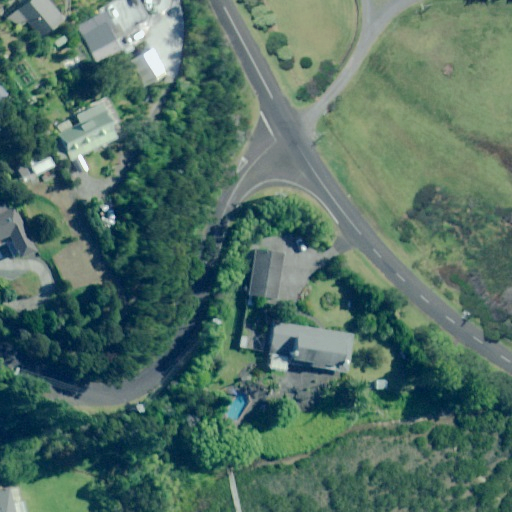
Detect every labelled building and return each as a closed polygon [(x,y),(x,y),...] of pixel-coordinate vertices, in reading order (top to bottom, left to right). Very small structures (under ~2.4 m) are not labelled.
[(61,18),(45,0),(23,0),(5,16),(16,29),(23,22),(37,38),(61,18)] [(113,42),(123,36),(114,21),(109,23),(103,12),(76,26),(96,62),(117,50),(113,42)] [(163,74),(147,48),(127,61),(143,86),(163,74)] [(76,112),(42,129),(60,165),(113,138),(95,102),(76,112)] [(50,166),(46,157),(27,166),(32,176),(50,166)] [(31,252),(11,207),(0,211),(0,237),(3,236),(14,259),(31,252)] [(281,254),(252,250),(245,295),(274,300),(281,254)] [(270,322),(263,368),(283,371),(284,363),(345,373),(350,335),(270,322)] [(0,511),(12,511),(7,489),(0,490),(0,511)]
